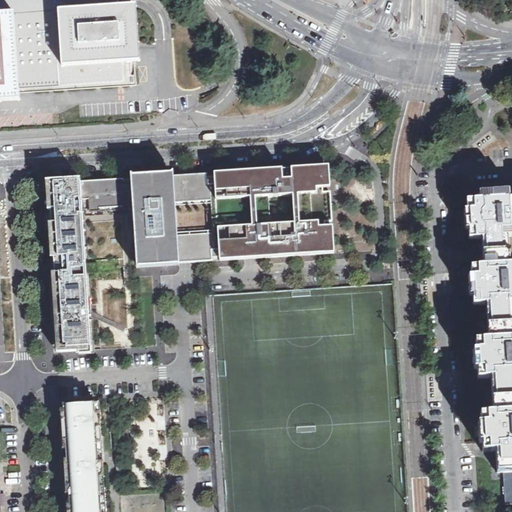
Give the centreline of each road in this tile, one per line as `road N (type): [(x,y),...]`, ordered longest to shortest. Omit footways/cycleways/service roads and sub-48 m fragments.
road 1 (residential): [(331,143),(375,174),(376,257),(359,268),(187,282),(184,371)]
road 2 (secondary): [(363,62),(328,99),(273,128),(36,148)]
road 3 (secondary): [(14,163),(284,147)]
road 4 (residential): [(24,381),(14,163)]
road 5 (residential): [(184,371),(24,381)]
road 6 (residential): [(184,371),(194,511)]
road 7 (residential): [(24,381),(31,511)]
road 8 (secondary): [(249,0),(363,62)]
road 9 (secondary): [(284,147),(349,114),(378,66)]
